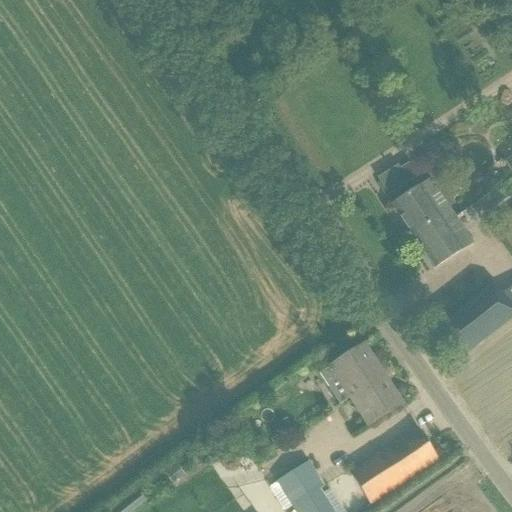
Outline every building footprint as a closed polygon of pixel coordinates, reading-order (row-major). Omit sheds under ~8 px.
[(411,163),(401,169),(409,182),(419,176),(411,163)] [(501,187),(489,195),(497,206),(509,198),(501,187)] [(434,269),(451,258),(459,253),(458,251),(471,243),(450,211),(436,219),(416,189),(392,206),(434,269)] [(472,348),(511,316),(511,289),(503,297),(477,265),(418,312),(456,361),(472,348)] [(402,405),(364,345),(329,368),(330,368),(320,375),(339,406),(349,399),(367,427),(402,405)] [(395,444),(349,474),(370,506),(421,473),(438,462),(416,428),(411,432),(412,433),(395,444)] [(308,463),(277,482),(292,507),(324,487),(308,463)] [(177,466),(166,474),(172,482),(183,474),(177,466)] [(237,511),(247,505),(234,486),(198,511),(237,511)] [(140,493),(115,511),(129,511),(145,500),(140,493)]
